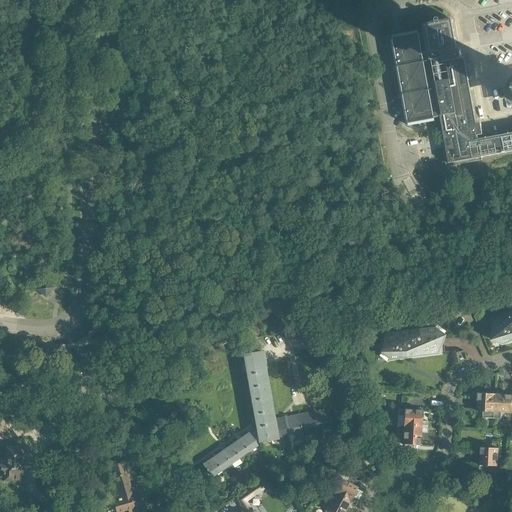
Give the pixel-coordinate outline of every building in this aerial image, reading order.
[(419,33),(393,38),(404,94),(405,100),(409,124),(421,122),(427,120),(435,119),(434,117),(440,116),(444,135),(447,153),(449,163),(511,151),(511,133),(490,137),(479,139),(478,135),(483,134),(481,123),(477,123),(465,58),(463,59),(462,59),(461,56),(462,56),(461,51),(460,48),(457,49),(457,47),(456,42),(452,19),(445,21),(444,20),(440,21),(435,22),(431,22),(431,23),(424,24),(426,33),(419,35),(419,33)] [(52,286),(45,280),(38,289),(46,296),(51,291),(49,289),(52,286)] [(503,344),(511,340),(511,313),(494,321),(493,340),(503,344)] [(386,334),(380,352),(389,359),(408,357),(412,356),(437,353),(443,335),(434,328),(386,334)] [(262,352),(244,355),(246,361),(245,361),(258,432),(251,437),(256,444),(259,442),(277,439),(277,437),(288,434),(285,419),(274,421),(264,363),(262,352)] [(346,360),(340,361),(341,367),(342,373),(348,372),(347,366),(346,360)] [(340,361),(334,363),(334,366),(335,369),(336,375),(342,373),(341,367),(340,361)] [(337,381),(349,379),(348,372),(342,373),(336,375),(337,381)] [(338,388),(350,385),(349,379),(337,381),(338,388)] [(340,394),(352,392),(350,385),(338,388),(340,394)] [(341,401),(345,400),(349,399),(353,398),(352,392),(340,394),(341,401)] [(478,393),(477,411),(483,411),(483,418),(494,418),(496,394),(478,393)] [(511,394),(496,394),(494,418),(502,419),(502,412),(511,412),(511,394)] [(404,415),(403,426),(412,427),(421,428),(427,428),(428,421),(422,421),(422,410),(398,409),(397,415),(404,415)] [(328,410),(313,413),(317,429),(323,428),(323,432),(331,430),(330,427),(331,427),(328,410)] [(313,413),(299,415),(302,429),(302,430),(302,432),(303,436),(317,434),(317,429),(313,413)] [(299,415),(285,418),(285,419),(288,434),(288,435),(294,434),(295,439),(303,438),(303,436),(302,432),(302,430),(302,429),(299,415)] [(420,445),(421,428),(412,427),(403,426),(397,426),(396,433),(403,433),(402,444),(420,445)] [(249,434),(239,440),(248,452),(252,448),(254,452),(259,448),(257,445),(256,444),(251,437),(249,434)] [(239,440),(231,446),(239,458),(248,452),(239,440)] [(480,465),(480,472),(498,472),(498,466),(500,442),(493,441),(493,448),(481,447),(480,465)] [(0,459),(0,480),(5,480),(6,482),(10,482),(11,481),(12,481),(22,481),(23,474),(24,473),(25,468),(23,467),(23,457),(25,456),(25,451),(24,450),(24,447),(22,447),(21,446),(17,446),(16,447),(7,446),(7,450),(6,451),(6,454),(7,455),(7,456),(4,456),(3,460),(0,459)] [(231,446),(222,452),(230,464),(239,458),(231,446)] [(222,452),(213,458),(221,470),(230,464),(222,452)] [(213,458),(204,465),(207,469),(206,469),(207,471),(208,470),(212,476),(217,473),(219,476),(223,473),(221,470),(213,458)] [(112,466),(121,498),(121,499),(133,496),(123,463),(112,466)] [(274,475),(265,481),(269,486),(277,480),(274,475)] [(342,479),(334,494),(342,498),(342,499),(350,503),(355,506),(358,500),(353,497),(358,487),(342,479)] [(264,493),(263,490),(259,484),(237,499),(244,509),(239,511),(253,511),(246,502),(256,495),(260,495),(264,493)] [(331,501),(324,511),(344,511),(350,503),(342,499),(342,498),(334,494),(328,491),(325,498),(331,501)] [(140,494),(133,496),(121,499),(121,498),(118,499),(118,500),(114,501),(117,511),(132,508),(133,511),(141,511),(145,511),(140,494)]
